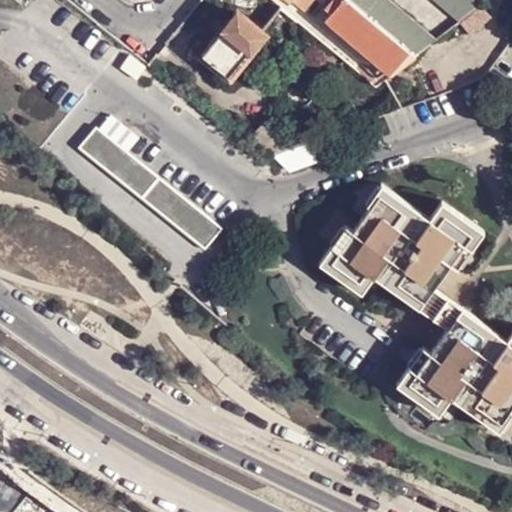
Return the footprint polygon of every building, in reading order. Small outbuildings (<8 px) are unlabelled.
[(349,22),(401,66),(417,54),(351,0),(331,0),(327,5),(333,11),(327,19),(342,30),(349,22)] [(351,0),(417,54),(437,39),(389,0),(351,0)] [(436,0),(461,21),(482,4),(477,0),(436,0)] [(202,54),(230,76),(265,33),(260,29),(238,11),(202,54)] [(342,30),(393,72),(401,66),(349,22),(342,30)] [(275,154),(295,146),(267,119),(254,132),(275,154)] [(226,226),(99,125),(81,146),(207,248),(226,226)] [(272,158),(280,180),(308,169),(301,148),(272,158)] [(367,209),(369,211),(384,190),(377,185),(363,206),(367,209)] [(378,284),(426,317),(441,296),(458,271),(450,266),(464,245),(470,250),(483,233),(441,203),(428,221),(384,190),(369,211),(367,209),(350,233),(356,237),(343,255),(338,251),(323,271),(365,301),(378,284)] [(338,251),(343,255),(356,237),(350,233),(348,231),(336,249),(338,251)] [(458,271),(459,272),(473,252),(470,250),(464,245),(450,266),(458,271)] [(511,344),(441,296),(426,317),(451,334),(436,356),(422,376),(416,372),(404,391),(446,422),(460,403),(509,437),(511,432),(511,344)] [(428,350),(414,371),(416,372),(422,376),(436,356),(428,350)] [(0,463),(0,511),(60,511),(23,482),(0,463)]
